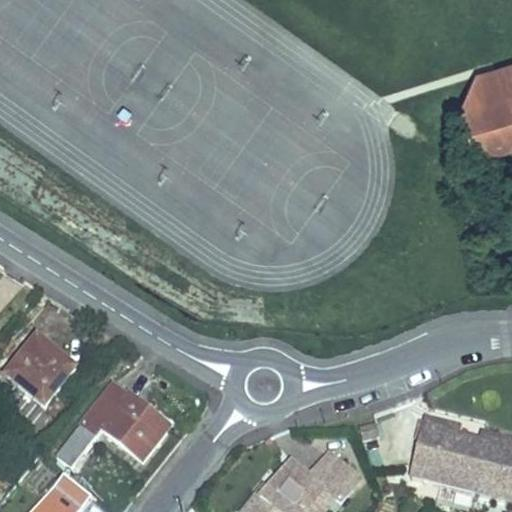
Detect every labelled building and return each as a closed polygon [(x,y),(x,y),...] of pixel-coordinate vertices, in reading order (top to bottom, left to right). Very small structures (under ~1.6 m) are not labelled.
[(511,66),(475,78),(462,107),(476,156),(511,145),(511,66)] [(46,411),(77,372),(39,342),(9,380),(46,411)] [(171,431),(130,398),(129,401),(114,389),(57,461),(72,473),(104,434),(144,466),(171,431)] [(511,491),(511,442),(483,435),(480,442),(477,455),(463,452),(467,439),(461,437),(463,430),(426,421),(413,470),(427,474),(424,485),(475,497),(479,483),(511,491)] [(380,439),(377,428),(361,432),(364,443),(380,439)] [(477,455),(480,442),(467,439),(463,452),(477,455)] [(309,511),(325,493),(341,506),(362,480),(331,456),(311,480),(293,465),(270,494),(263,503),(259,499),(248,511),(309,511)] [(424,485),(427,474),(413,470),(411,481),(424,485)] [(82,511),(94,498),(66,475),(34,511),(82,511)] [(511,506),(511,491),(479,483),(475,497),(511,506)] [(263,503),(270,494),(266,490),(259,499),(263,503)] [(336,511),(341,506),(325,493),(309,511),(336,511)]
